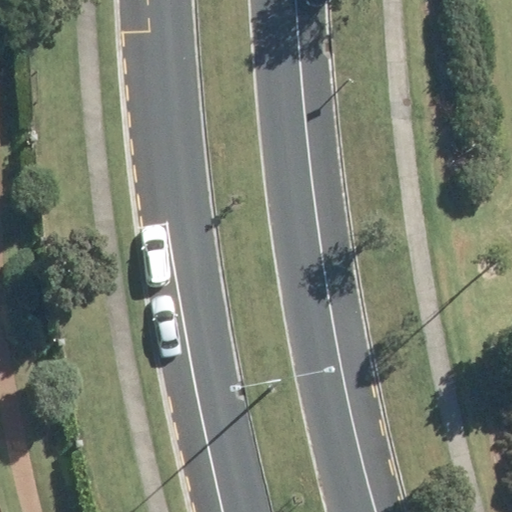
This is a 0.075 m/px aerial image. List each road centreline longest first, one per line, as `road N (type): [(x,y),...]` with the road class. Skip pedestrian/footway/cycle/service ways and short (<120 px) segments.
road 1 (secondary): [(281,0),(298,228),(362,511)]
road 2 (secondary): [(254,511),(196,243),(175,0)]
